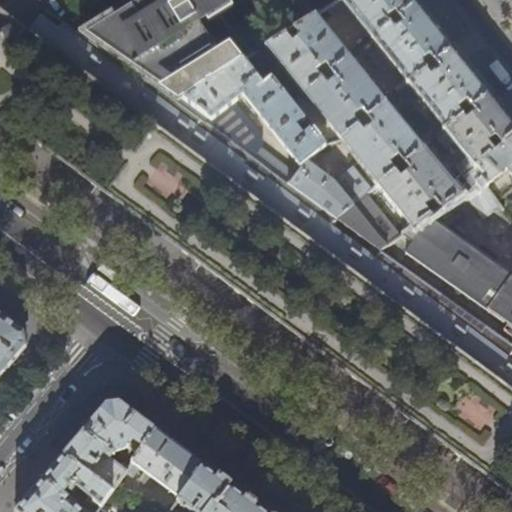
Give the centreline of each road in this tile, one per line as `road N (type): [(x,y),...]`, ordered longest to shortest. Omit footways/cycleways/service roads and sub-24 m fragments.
road 1 (secondary): [(110,320),(371,511)]
road 2 (residential): [(0,457),(110,320)]
road 3 (secondary): [(0,238),(110,320)]
